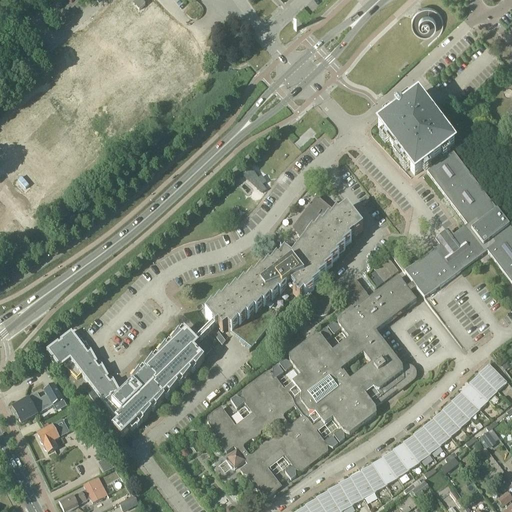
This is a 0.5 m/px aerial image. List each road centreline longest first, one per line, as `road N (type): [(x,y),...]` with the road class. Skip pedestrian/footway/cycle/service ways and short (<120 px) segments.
road 1 (unclassified): [(269,511),(396,430),(511,330)]
road 2 (tertiary): [(0,325),(119,240),(234,135)]
road 3 (unclassified): [(151,286),(238,248),(320,161)]
road 4 (unclassified): [(183,511),(141,456),(225,372)]
road 5 (unclassified): [(352,132),(473,16)]
road 6 (unclassified): [(347,269),(374,234),(320,161)]
